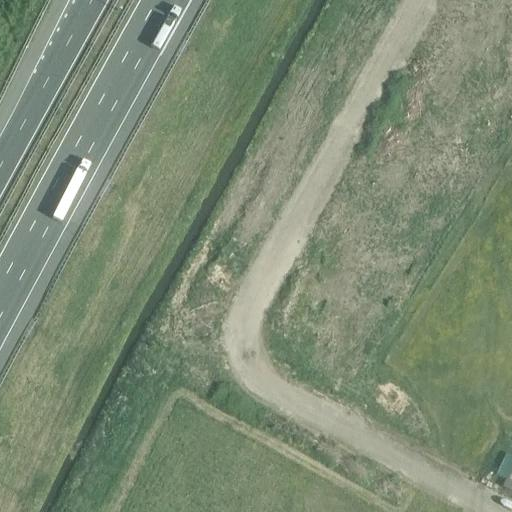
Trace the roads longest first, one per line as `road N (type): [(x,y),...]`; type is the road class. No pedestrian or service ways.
road 1 (track): [(427,0),(246,329),(253,373),(489,511)]
road 2 (motorway): [(0,304),(165,0)]
road 3 (motorway): [(92,0),(0,169)]
